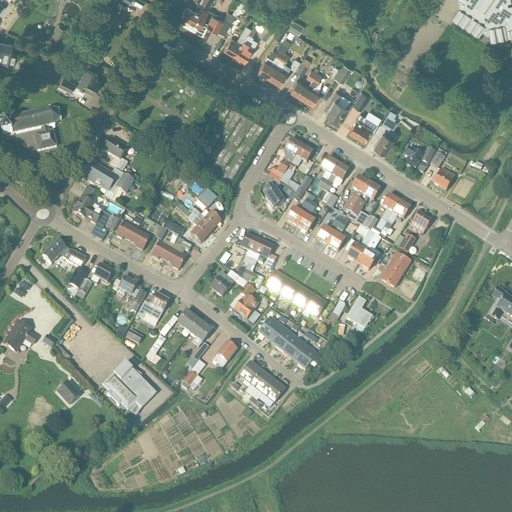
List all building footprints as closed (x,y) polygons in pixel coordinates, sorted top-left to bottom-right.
[(489,35),(490,42),(511,38),(511,41),(511,40),(511,9),(505,11),(504,8),(508,7),(507,4),(511,3),(510,0),(458,0),(460,1),(458,3),(459,9),(452,19),(478,37),(481,32),(486,36),(489,35)] [(100,29),(105,31),(108,30),(111,24),(117,28),(124,14),(126,11),(123,10),(125,6),(118,2),(115,9),(110,6),(99,25),(100,29)] [(180,17),(200,28),(208,13),(200,9),(198,14),(185,7),(180,17)] [(223,20),(224,21),(230,24),(238,11),(235,9),(231,15),(228,13),(223,20)] [(258,36),(266,40),(276,23),(265,16),(261,14),(256,23),(263,28),(258,36)] [(218,33),(224,36),(230,24),(224,21),(223,22),(212,16),(206,27),(218,34),(218,33)] [(302,28),(294,23),(289,31),(294,34),(298,36),(302,28)] [(224,51),(234,57),(251,29),(246,25),(236,41),(231,38),(224,51)] [(62,43),(68,31),(56,26),(51,38),(62,43)] [(234,57),(244,63),(252,51),(257,42),(252,39),(253,37),(252,36),(256,30),(253,27),(251,29),(234,57)] [(280,42),(287,30),(281,27),(274,39),(280,42)] [(258,71),(269,78),(284,53),(290,43),(285,40),(273,60),(267,56),(264,61),(258,71)] [(12,45),(0,42),(0,56),(1,57),(0,62),(14,65),(16,53),(10,52),(12,45)] [(80,56),(90,60),(92,54),(82,50),(80,56)] [(269,78),(280,85),(286,75),(285,74),(289,68),(290,67),(284,64),(289,56),(284,53),(269,78)] [(296,72),(302,76),(307,67),(310,62),(304,58),(301,63),(301,64),(296,72)] [(295,72),(300,63),(295,60),(290,67),(289,68),(295,72)] [(55,62),(51,71),(62,76),(66,68),(55,62)] [(343,64),(334,79),(342,84),(351,70),(343,64)] [(77,86),(93,94),(100,82),(95,79),(98,74),(86,68),(77,86)] [(311,81),(316,73),(312,70),(307,79),(311,81)] [(301,98),(312,105),(319,94),(313,91),(318,84),(317,83),(321,76),(316,73),(311,81),(308,88),(301,98)] [(76,82),(63,76),(59,86),(71,92),(76,82)] [(290,91),(301,98),(308,88),(297,81),(290,91)] [(326,113),(337,121),(346,108),(345,107),(349,101),(335,91),(326,105),(330,107),(326,113)] [(361,111),(369,97),(361,92),(352,106),(361,111)] [(10,133),(11,136),(40,129),(42,134),(34,136),(37,152),(56,148),(53,132),(47,133),(46,128),(54,126),(60,120),(58,112),(51,110),(7,120),(8,123),(0,124),(0,128),(2,135),(10,133)] [(394,118),(396,115),(390,111),(382,125),(380,125),(375,134),(380,137),(373,148),(385,154),(394,140),(388,137),(389,134),(384,130),(385,128),(389,130),(390,128),(393,130),(397,123),(394,121),(395,119),(394,118)] [(349,132),(363,141),(370,129),(374,131),(378,125),(360,114),(349,132)] [(121,160),(128,149),(111,139),(103,152),(114,159),(111,165),(122,172),(127,163),(121,160)] [(273,168),(268,177),(280,184),(281,182),(284,177),(287,171),(287,170),(302,146),(291,140),(284,152),(285,158),(278,171),(273,168)] [(313,153),(302,146),(287,170),(292,173),(297,167),(298,168),(302,161),(307,164),(313,153)] [(427,149),(423,157),(409,149),(404,157),(407,159),(403,165),(408,169),(408,171),(413,174),(415,173),(417,170),(423,174),(435,153),(427,149)] [(439,150),(430,165),(437,170),(447,155),(439,150)] [(202,163),(194,158),(191,163),(198,168),(202,163)] [(322,178),(317,186),(323,190),(327,183),(331,176),(335,170),(338,165),(328,158),(321,169),(331,176),(328,181),(322,178)] [(480,171),(483,166),(476,163),(475,165),(472,163),(470,167),(480,171)] [(93,186),(94,185),(107,192),(104,197),(112,202),(118,190),(126,195),(134,181),(120,173),(116,178),(95,165),(86,180),(89,182),(89,183),(93,186)] [(327,183),(323,190),(328,193),(336,179),(342,183),(349,171),(348,171),(350,169),(346,166),(344,168),(338,165),(335,170),(331,176),(327,183)] [(284,177),(281,182),(287,186),(294,174),(292,173),(287,170),(287,171),(284,177)] [(455,178),(441,170),(433,184),(446,192),(455,178)] [(305,192),(312,181),(306,177),(299,188),(305,192)] [(357,192),(345,211),(351,214),(362,195),(370,184),(359,177),(351,189),(357,192)] [(348,218),(353,222),(356,218),(357,219),(366,204),(365,204),(368,199),(373,202),(380,190),(370,184),(362,195),(348,218)] [(265,197),(273,210),(284,203),(276,190),(275,190),(271,185),(266,188),(270,194),(265,197)] [(283,197),(291,201),(292,200),(296,193),(285,187),(281,193),(284,195),(283,197)] [(292,200),(298,203),(305,192),(299,188),(296,193),(292,200)] [(194,205),(203,214),(211,207),(209,205),(213,201),(206,193),(194,205)] [(309,195),(302,208),(306,210),(306,211),(307,211),(312,202),(315,198),(312,196),(309,195)] [(376,236),(378,237),(400,202),(389,195),(382,207),(387,210),(376,229),(379,231),(376,236)] [(332,196),(326,205),(332,209),(333,208),(335,205),(338,199),(332,196)] [(101,215),(91,209),(94,205),(81,198),(73,213),(95,225),(101,215)] [(190,235),(201,244),(211,233),(188,212),(176,201),(173,205),(188,218),(187,219),(197,228),(190,235)] [(312,202),(307,211),(312,214),(317,205),(312,202)] [(381,239),(383,241),(387,235),(390,236),(392,232),(390,230),(398,217),(404,220),(411,209),(400,202),(378,237),(381,239)] [(188,212),(211,233),(221,222),(211,212),(205,219),(192,207),(188,212)] [(293,209),(286,220),(297,227),(304,216),(304,215),(293,209)] [(431,221),(418,213),(410,227),(423,235),(431,221)] [(111,217),(110,218),(104,214),(98,226),(102,229),(105,223),(106,224),(109,219),(110,220),(107,224),(105,228),(113,232),(118,221),(111,217)] [(304,216),(297,227),(308,234),(315,222),(309,219),(304,216)] [(327,246),(338,252),(345,241),(340,237),(349,221),(345,217),(343,220),(337,229),(334,234),(327,246)] [(371,233),(377,222),(370,217),(363,228),(371,233)] [(162,227),(180,238),(184,231),(166,220),(162,227)] [(124,239),(130,242),(136,231),(123,223),(115,237),(123,241),(124,239)] [(323,227),(316,239),(327,246),(334,234),(329,231),(323,227)] [(136,248),(143,252),(150,238),(136,231),(130,242),(137,246),(136,248)] [(346,258),(358,265),(375,236),(375,235),(374,236),(369,232),(359,248),(354,245),(346,258)] [(249,265),(260,241),(246,235),(240,247),(248,251),(243,263),(249,265)] [(416,241),(408,235),(399,250),(408,255),(416,241)] [(358,265),(369,272),(377,259),(370,254),(371,252),(373,252),(381,239),(378,237),(376,236),(375,236),(358,265)] [(172,267),(179,271),(186,258),(184,257),(185,254),(181,252),(182,249),(188,253),(191,246),(183,242),(184,241),(179,238),(172,250),(173,250),(166,262),(173,266),(172,267)] [(68,285),(78,291),(87,274),(80,271),(86,260),(71,251),(71,252),(66,249),(58,241),(42,257),(51,265),(60,256),(66,261),(74,265),(70,272),(74,274),(68,285)] [(242,279),(253,284),(257,276),(252,274),(260,256),(268,260),(274,248),(260,241),(249,265),(243,279),(242,279)] [(160,258),(166,262),(173,250),(172,250),(159,243),(151,256),(159,260),(160,258)] [(397,254),(389,267),(403,276),(410,263),(397,254)] [(91,281),(97,285),(99,280),(107,284),(114,272),(101,264),(91,281)] [(395,289),(403,276),(389,267),(381,280),(395,289)] [(210,289),(222,298),(231,287),(234,283),(222,273),(210,289)] [(266,287),(279,296),(288,281),(275,273),(266,287)] [(134,301),(141,306),(147,295),(140,291),(142,288),(137,286),(137,285),(125,278),(118,289),(117,292),(117,295),(122,298),(124,297),(126,293),(131,296),(135,299),(134,301)] [(235,292),(239,295),(247,284),(239,278),(236,284),(239,286),(235,292)] [(83,300),(92,285),(85,281),(76,296),(83,300)] [(279,296),(292,303),(301,288),(288,281),(279,296)] [(242,317),(246,320),(258,305),(250,299),(255,292),(254,291),(255,289),(248,283),(247,284),(239,295),(244,299),(235,311),(235,314),(239,317),(242,317)] [(292,303),(304,311),(313,296),(301,288),(292,303)] [(487,315),(499,323),(504,314),(511,319),(511,297),(498,288),(492,297),(496,300),(487,315)] [(164,298),(163,299),(155,295),(150,305),(144,302),(135,319),(138,321),(139,318),(143,320),(146,315),(158,322),(163,313),(169,302),(168,302),(169,301),(164,298)] [(317,319),(326,304),(313,296),(304,311),(317,319)] [(356,331),(360,333),(363,333),(364,330),(364,331),(372,317),(361,311),(366,303),(359,299),(346,320),(353,324),(357,326),(355,328),(356,331)] [(327,322),(334,326),(345,308),(344,305),(340,302),(332,314),(327,322)] [(135,316),(140,306),(134,303),(129,312),(135,316)] [(190,334),(199,321),(187,312),(177,324),(190,334)] [(164,338),(178,320),(173,317),(160,334),(164,338)] [(258,334),(270,343),(282,328),(271,318),(258,334)] [(61,338),(73,322),(69,319),(57,336),(61,338)] [(212,331),(199,321),(190,334),(196,339),(192,344),(199,348),(212,331)] [(4,345),(16,353),(25,340),(33,345),(37,339),(29,333),(31,330),(19,322),(4,345)] [(343,336),(346,325),(339,324),(337,334),(343,336)] [(128,329),(122,326),(116,337),(122,340),(128,329)] [(270,343),(281,352),(294,337),(282,328),(270,343)] [(143,338),(130,331),(126,338),(139,345),(143,338)] [(47,336),(43,342),(52,348),(56,342),(47,336)] [(155,369),(161,374),(167,364),(155,356),(166,341),(160,336),(149,352),(150,352),(145,358),(157,366),(155,369)] [(281,352),(293,361),(305,346),(294,337),(281,352)] [(213,362),(223,369),(237,351),(227,343),(217,356),(213,362)] [(193,367),(209,348),(205,344),(189,364),(193,367)] [(317,355),(305,346),(293,361),(305,371),(317,355)] [(190,387),(194,391),(202,381),(197,377),(205,366),(199,361),(183,381),(183,382),(180,385),(187,391),(190,387)] [(240,377),(251,386),(263,372),(251,363),(240,377)] [(121,405),(128,412),(135,404),(141,410),(156,394),(132,370),(124,378),(123,376),(120,379),(114,374),(102,386),(109,393),(107,395),(119,407),(121,405)] [(251,386),(262,395),(274,381),(263,372),(251,386)] [(285,390),(274,381),(262,395),(274,404),(285,390)] [(81,396),(68,382),(56,393),(69,407),(81,396)] [(0,407),(2,410),(11,401),(6,396),(0,402),(0,407)]
